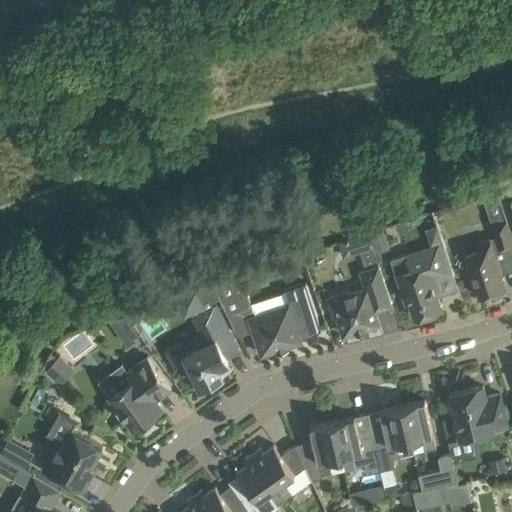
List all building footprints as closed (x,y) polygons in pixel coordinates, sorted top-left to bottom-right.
[(511,185),(498,190),(498,191),(507,218),(510,227),(511,226),(511,185)] [(507,218),(492,224),(496,235),(500,248),(511,244),(511,232),(510,227),(507,218)] [(382,227),(368,232),(372,246),(373,250),(388,245),(382,227)] [(347,289),(326,296),(333,317),(338,315),(344,333),(356,329),(357,331),(367,327),(366,326),(379,322),(375,310),(392,305),(379,263),(377,263),(373,250),(368,232),(338,241),(343,257),(361,252),(365,267),(359,269),(364,286),(348,291),(347,289)] [(479,295),(506,286),(490,237),(478,241),(482,252),(467,257),(479,295)] [(431,275),(447,270),(438,243),(392,259),(407,303),(410,301),(415,316),(441,308),(431,275)] [(242,274),(213,284),(228,313),(248,306),(251,300),(242,274)] [(255,313),(249,316),(261,353),(302,340),(301,338),(304,337),(305,338),(310,335),(317,331),(322,328),(306,282),(283,289),(283,291),(251,302),(255,313)] [(230,332),(219,309),(216,303),(193,314),(203,333),(168,350),(176,367),(188,360),(200,384),(224,373),(220,364),(228,360),(217,339),(230,332)] [(171,387),(150,359),(147,354),(126,369),(133,378),(108,395),(133,429),(163,408),(157,398),(171,387)] [(60,383),(74,368),(59,355),(46,370),(60,383)] [(508,424),(501,392),(486,396),(483,385),(450,393),(460,437),(494,430),(493,428),(508,424)] [(403,403),(411,439),(423,436),(426,449),(436,447),(425,398),(403,403)] [(386,431),(373,434),(381,469),(394,467),(392,457),(414,452),(411,439),(403,403),(380,409),(386,431)] [(355,415),(333,420),(341,455),(344,468),(366,463),(368,472),(381,469),(373,434),(360,437),(355,415)] [(329,457),(341,455),(333,420),(310,425),(322,473),(332,471),(329,457)] [(88,471),(92,464),(103,446),(71,427),(63,442),(59,439),(43,467),(83,490),(92,474),(88,471)] [(31,453),(7,439),(1,451),(25,464),(31,453)] [(260,447),(253,453),(285,498),(312,479),(296,443),(281,453),(274,444),(263,451),(260,447)] [(239,473),(228,480),(247,507),(250,511),(255,508),(258,511),(272,511),(279,507),(277,504),(285,498),(253,453),(245,458),(248,462),(237,470),(239,473)] [(422,489),(458,480),(451,453),(437,456),(440,468),(419,473),(422,489)] [(12,460),(4,473),(16,480),(23,467),(12,460)] [(34,473),(10,511),(61,511),(46,504),(49,499),(53,502),(61,488),(34,473)] [(240,511),(247,507),(228,480),(218,488),(216,485),(205,493),(202,489),(194,495),(206,511),(240,511)] [(206,511),(194,495),(187,500),(189,504),(179,511),(178,511),(206,511)]
